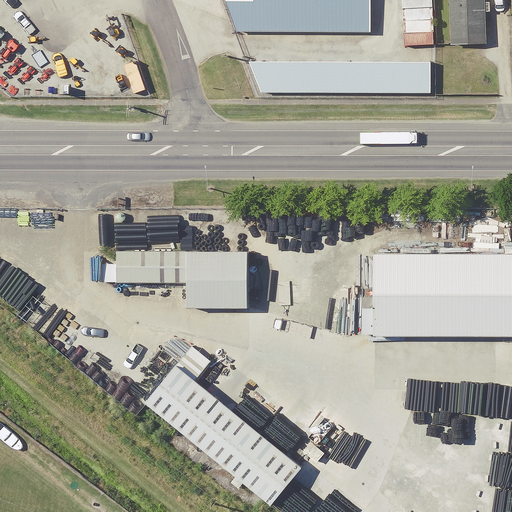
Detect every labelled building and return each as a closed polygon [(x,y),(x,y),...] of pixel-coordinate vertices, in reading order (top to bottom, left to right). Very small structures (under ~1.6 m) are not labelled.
[(284,0),(286,9),(301,7),(305,35),(315,34),(316,40),(346,35),(342,7),(312,11),(309,0),(284,0)] [(419,57),(417,0),(380,0),(383,58),(419,57)] [(458,0),(424,0),(427,55),(461,54),(458,0)] [(427,60),(247,60),(260,92),(427,92),(427,60)] [(336,279),(339,222),(256,218),(253,275),(336,279)] [(376,339),(476,340),(476,358),(500,358),(501,340),(511,339),(511,258),(376,258),(376,339)] [(237,266),(103,266),(103,293),(163,293),(163,318),(237,318),(237,266)] [(315,306),(303,305),(302,327),(314,327),(315,306)] [(26,333),(128,415),(148,390),(47,308),(26,333)] [(248,511),(277,477),(157,380),(148,390),(128,415),(247,511),(248,511)] [(468,396),(446,393),(433,511),(454,511),(461,444),(478,446),(483,399),(467,397),(468,396)] [(326,437),(353,458),(352,460),(363,469),(377,450),(366,442),(362,447),(335,426),(326,437)] [(338,511),(307,487),(286,511),(338,511)] [(511,511),(511,491),(502,490),(499,511),(511,511)]
